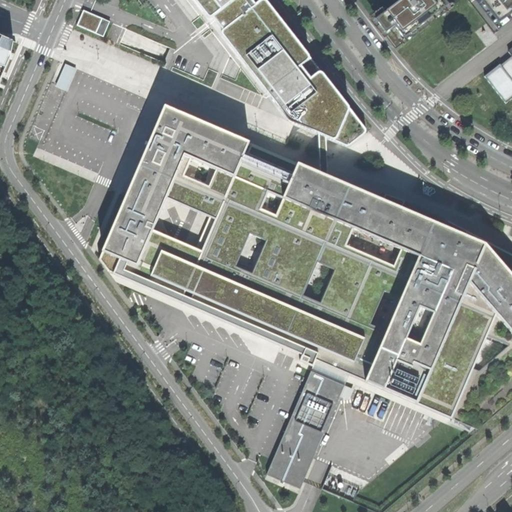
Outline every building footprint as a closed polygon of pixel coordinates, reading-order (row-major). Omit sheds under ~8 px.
[(212,18),(236,0),(193,0),(208,18),(210,19),(212,18)] [(251,0),(236,0),(212,18),(223,31),(222,35),(223,38),(285,118),(288,121),(292,124),(318,135),(326,138),(331,140),(345,146),(347,147),(350,146),(364,134),(366,132),(365,129),(349,108),(266,2),(264,1),(261,1),(256,6),(251,0)] [(357,0),(395,49),(439,15),(449,7),(444,0),(357,0)] [(511,0),(480,0),(499,23),(511,13),(511,0)] [(85,9),(78,25),(97,33),(104,18),(85,9)] [(11,57),(14,39),(0,32),(0,82),(4,73),(11,57)] [(76,69),(65,64),(56,86),(66,91),(76,69)] [(226,194),(248,143),(166,107),(126,198),(103,252),(100,257),(99,261),(106,271),(112,273),(158,293),(179,303),(202,250),(180,241),(155,230),(168,197),(216,217),(226,194)] [(326,138),(318,135),(319,153),(320,173),(328,177),(327,155),(326,138)] [(202,250),(179,303),(246,331),(280,346),(316,361),(349,375),(452,419),(478,430),(511,400),(511,254),(448,221),(447,222),(455,226),(453,230),(401,209),(405,201),(385,194),(382,200),(328,177),(320,173),(248,143),(226,194),(216,217),(202,250)] [(344,386),(346,382),(440,422),(449,426),(452,419),(349,375),(316,361),(311,371),(344,386)] [(344,386),(311,371),(267,475),(300,489),(303,482),(340,397),(344,386)]
